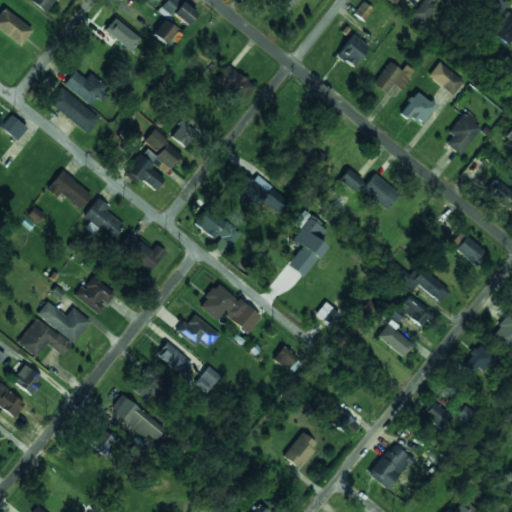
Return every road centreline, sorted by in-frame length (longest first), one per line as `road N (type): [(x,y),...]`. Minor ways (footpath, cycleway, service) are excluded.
road 1 (residential): [(511,243),(214,0)]
road 2 (residential): [(0,495),(201,252)]
road 3 (residential): [(314,511),(511,266)]
road 4 (residential): [(167,224),(346,0)]
road 5 (residential): [(167,224),(0,86)]
road 6 (residential): [(319,350),(201,252)]
road 7 (residential): [(15,99),(95,0)]
